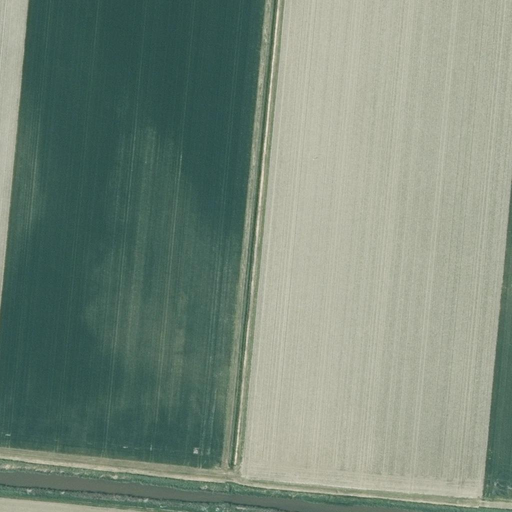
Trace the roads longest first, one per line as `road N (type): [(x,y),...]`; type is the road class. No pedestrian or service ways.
road 1 (track): [(267,0),(219,476),(124,466)]
road 2 (track): [(239,478),(511,506)]
road 3 (track): [(219,476),(239,478),(249,369)]
